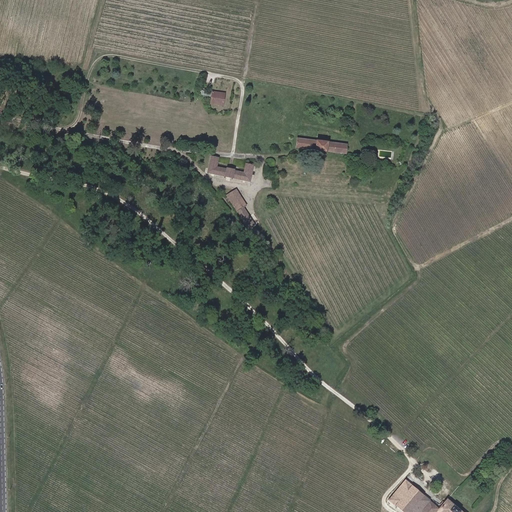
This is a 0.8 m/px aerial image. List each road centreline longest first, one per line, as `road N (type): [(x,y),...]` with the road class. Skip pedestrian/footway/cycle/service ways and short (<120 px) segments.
road 1 (track): [(511,218),(415,264),(416,276),(339,347),(354,356),(334,390)]
road 2 (track): [(511,100),(426,135),(410,0)]
road 3 (track): [(103,0),(78,66),(0,58)]
road 4 (tertiary): [(2,511),(0,388)]
